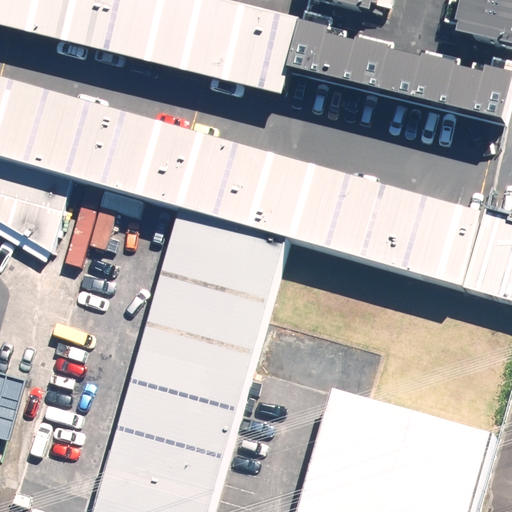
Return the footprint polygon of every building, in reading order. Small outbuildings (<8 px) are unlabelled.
[(511,133),(511,129),(511,86),(179,0),(0,0),(0,32),(291,109),(299,77),(511,133)] [(383,0),(318,0),(318,1),(379,17),(383,0)] [(511,0),(476,0),(465,44),(511,55),(511,0)] [(511,218),(0,80),(0,173),(180,222),(290,252),(511,311),(511,218)] [(97,206),(82,202),(65,265),(80,269),(97,206)] [(219,511),(290,252),(180,222),(101,511),(219,511)] [(110,229),(97,225),(86,260),(99,264),(110,229)] [(32,385),(0,376),(0,437),(17,442),(32,385)] [(473,511),(493,440),(339,398),(308,511),(473,511)]
